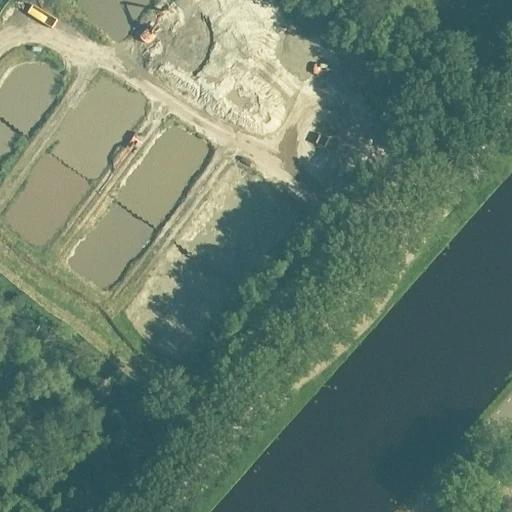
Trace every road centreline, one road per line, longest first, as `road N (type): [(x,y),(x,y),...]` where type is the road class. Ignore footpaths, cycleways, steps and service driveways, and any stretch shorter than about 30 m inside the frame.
road 1 (unclassified): [(175,511),(511,138)]
road 2 (tertiary): [(421,511),(511,410)]
